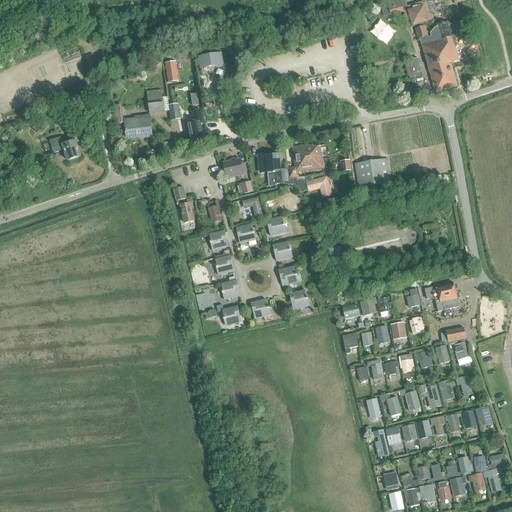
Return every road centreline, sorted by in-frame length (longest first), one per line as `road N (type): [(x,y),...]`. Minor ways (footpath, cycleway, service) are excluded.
road 1 (unknown): [(0,45),(185,13),(208,14),(239,35),(281,35),(356,17),(366,0)]
road 2 (unclassified): [(117,181),(241,142),(444,104)]
road 3 (unclassified): [(444,104),(481,275),(511,299)]
